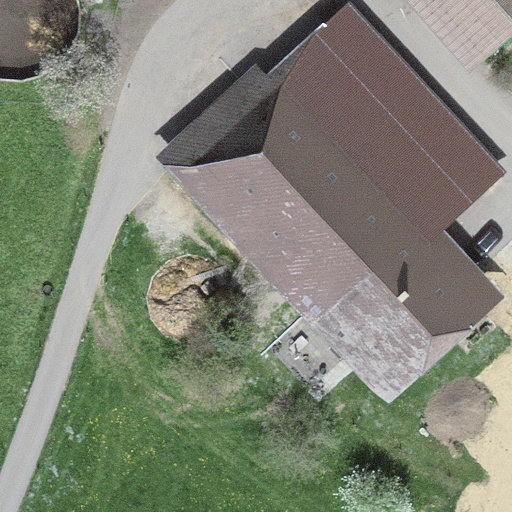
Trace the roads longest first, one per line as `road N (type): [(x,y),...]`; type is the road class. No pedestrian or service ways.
road 1 (track): [(207,0),(172,34),(147,89),(1,511)]
road 2 (track): [(388,0),(511,127)]
